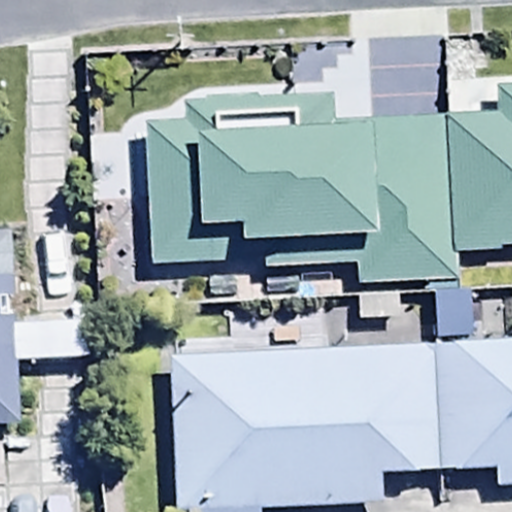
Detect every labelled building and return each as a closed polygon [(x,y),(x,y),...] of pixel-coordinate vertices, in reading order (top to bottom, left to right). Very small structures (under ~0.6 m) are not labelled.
[(445,117),(448,253),(511,252),(511,82),(492,83),(492,116),(445,117)] [(448,253),(445,117),(330,119),(330,96),(181,98),(181,125),(140,126),(142,267),(224,266),(224,258),(259,258),(259,269),(352,268),(353,287),(449,286),(448,253)] [(8,323),(5,235),(0,235),(0,426),(12,426),(10,361),(78,359),(77,321),(8,323)] [(511,343),(430,346),(434,472),(490,469),(490,487),(511,486),(511,343)] [(434,472),(430,346),(166,356),(171,511),(254,511),(254,509),(380,504),(378,474),(434,472)]
